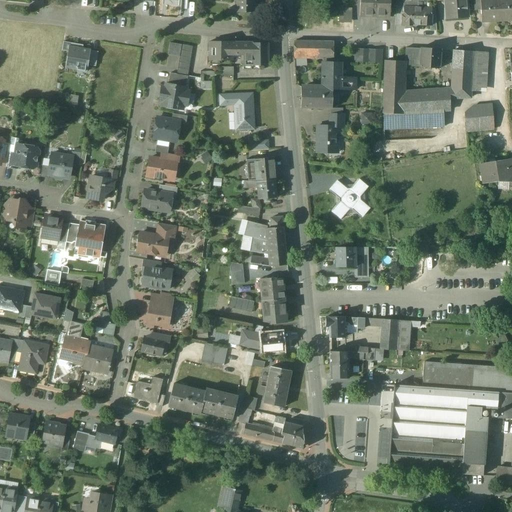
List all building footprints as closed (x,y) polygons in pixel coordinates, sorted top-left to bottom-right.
[(235,0),(236,13),(258,13),(258,4),(254,4),(254,0),(235,0)] [(359,0),(359,17),(389,17),(389,0),(359,0)] [(426,0),(423,0),(424,3),(422,3),(422,8),(431,9),(431,2),(426,1),(426,0)] [(465,0),(443,0),(444,1),(446,18),(467,16),(465,0)] [(479,0),(480,10),(481,22),(498,21),(497,0),(479,0)] [(511,0),(497,0),(498,21),(511,20),(511,0)] [(338,22),(350,22),(350,6),(338,6),(338,22)] [(411,8),(403,7),(403,12),(401,12),(400,25),(401,25),(406,25),(406,26),(411,26),(411,25),(416,25),(417,8),(411,8)] [(422,8),(417,8),(416,25),(416,26),(422,26),(430,26),(431,18),(431,9),(422,8)] [(68,49),(83,51),(84,46),(63,42),(62,51),(67,52),(68,49)] [(231,55),(231,43),(231,42),(209,42),(209,61),(231,61),(231,55)] [(332,42),(293,42),(294,57),(323,57),(332,58),(332,42)] [(231,43),(231,55),(242,55),(242,57),(241,57),(241,63),(242,63),(242,70),(259,70),(259,66),(268,66),(268,44),(231,43)] [(420,49),(405,48),(405,62),(405,65),(412,66),(412,67),(439,69),(440,50),(421,48),(420,49)] [(68,49),(67,52),(64,69),(86,72),(88,66),(90,53),(83,51),(68,49)] [(381,51),(363,50),(362,62),(380,63),(381,51)] [(90,51),(90,53),(88,66),(95,67),(98,54),(98,52),(90,51)] [(473,52),(453,51),(452,70),(472,71),(473,52)] [(488,53),(473,52),(472,71),(471,92),(487,92),(488,53)] [(405,62),(385,61),(382,114),(383,114),(386,114),(403,115),(403,112),(404,93),(405,65),(405,62)] [(332,64),(323,64),(322,88),(332,88),(339,89),(339,79),(340,64),(332,64)] [(233,68),(221,67),(221,76),(233,76),(233,68)] [(199,70),(199,88),(211,88),(211,70),(199,70)] [(452,90),(404,93),(403,112),(405,113),(443,114),(449,114),(449,108),(470,108),(471,92),(472,71),(452,70),(452,90)] [(176,74),(169,73),(167,85),(185,88),(187,76),(176,74)] [(355,80),(339,79),(339,89),(355,89),(355,80)] [(167,85),(165,85),(164,90),(161,90),(161,92),(161,96),(160,97),(159,99),(162,100),(161,106),(182,110),(183,103),(186,104),(188,94),(185,94),(186,88),(185,88),(167,85)] [(322,88),(301,88),(301,108),(332,109),(332,97),(332,88),(322,88)] [(252,94),(219,95),(219,106),(237,105),(237,113),(234,113),(235,130),(251,130),(251,113),(253,113),(252,94)] [(492,106),(472,107),(465,113),(465,119),(492,117),(492,106)] [(368,112),(360,114),(361,121),(370,119),(368,112)] [(443,114),(405,113),(403,112),(403,115),(403,121),(385,120),(386,114),(383,114),(384,130),(441,130),(443,123),(443,114)] [(187,116),(172,114),(171,120),(179,121),(178,123),(185,124),(187,116)] [(343,115),(329,115),(329,126),(337,127),(337,128),(342,128),(343,115)] [(465,119),(466,131),(493,129),(492,117),(465,119)] [(171,120),(157,118),(156,122),(155,122),(153,131),(154,131),(153,138),(163,140),(163,138),(174,139),(176,132),(177,132),(178,123),(179,121),(171,120)] [(329,126),(316,126),(316,153),(322,153),(325,156),(328,156),(330,153),(331,153),(331,149),(333,147),(337,147),(337,128),(337,127),(329,126)] [(18,139),(10,138),(9,145),(8,152),(16,153),(17,145),(18,139)] [(268,141),(248,142),(249,150),(268,149),(268,141)] [(9,145),(2,144),(0,158),(0,161),(6,163),(8,152),(9,145)] [(36,148),(17,145),(16,153),(19,154),(18,164),(27,165),(27,168),(32,169),(36,166),(38,152),(36,148)] [(168,147),(156,145),(155,152),(161,153),(167,154),(168,147)] [(16,153),(8,152),(6,163),(5,167),(17,169),(18,164),(19,154),(16,153)] [(81,154),(73,152),(72,157),(71,167),(78,168),(81,154)] [(167,154),(161,153),(160,159),(160,160),(163,160),(163,162),(174,163),(174,164),(177,164),(179,156),(167,154)] [(72,157),(52,154),(50,166),(48,175),(49,176),(67,179),(69,177),(71,167),(72,157)] [(160,159),(150,158),(146,177),(163,180),(164,177),(171,178),(174,164),(174,163),(163,162),(163,160),(160,160),(160,159)] [(272,158),(246,160),(248,181),(256,182),(274,181),(272,158)] [(511,171),(510,160),(479,165),(482,184),(498,182),(511,182),(511,171)] [(50,166),(42,165),(40,177),(48,179),(49,176),(48,175),(50,166)] [(99,178),(90,177),(89,185),(87,187),(86,190),(88,193),(87,198),(102,201),(103,196),(106,194),(107,189),(113,190),(116,172),(109,171),(108,177),(101,176),(99,178)] [(336,180),(328,190),(340,199),(331,211),(341,219),(349,207),(363,218),(371,207),(359,198),(369,186),(358,178),(349,190),(336,180)] [(274,181),(256,182),(257,187),(258,200),(276,198),(274,181)] [(177,188),(159,185),(158,192),(169,194),(169,195),(175,196),(177,188)] [(154,192),(144,191),(141,207),(148,208),(148,209),(156,211),(157,207),(167,209),(169,195),(169,194),(158,192),(154,192)] [(251,202),(243,201),(243,199),(238,199),(238,206),(240,207),(250,208),(251,202)] [(23,203),(16,202),(16,201),(10,200),(5,206),(8,211),(3,216),(7,220),(12,221),(15,227),(24,228),(28,208),(28,207),(24,202),(23,203)] [(250,208),(240,207),(239,213),(259,216),(259,209),(258,209),(250,208)] [(34,209),(28,208),(25,226),(31,227),(34,209)] [(61,219),(45,216),(41,237),(57,240),(58,240),(61,223),(61,219)] [(282,217),(270,218),(271,228),(283,227),(282,217)] [(266,229),(239,222),(236,231),(253,235),(253,237),(267,241),(266,229)] [(69,225),(61,223),(58,240),(57,240),(57,241),(66,242),(69,225)] [(104,227),(80,223),(79,227),(78,234),(77,234),(76,242),(76,244),(80,245),(78,254),(88,256),(89,251),(99,253),(104,227)] [(175,226),(158,224),(156,235),(168,237),(167,241),(173,242),(175,226)] [(79,227),(69,225),(66,242),(71,243),(74,241),(76,242),(77,234),(78,234),(79,227)] [(271,228),(266,229),(267,241),(284,240),(283,227),(271,228)] [(150,237),(149,234),(144,238),(140,237),(139,240),(138,240),(136,252),(146,254),(155,256),(156,251),(158,250),(163,251),(164,247),(166,248),(167,241),(168,237),(156,235),(152,235),(150,237)] [(253,237),(252,237),(250,237),(248,251),(269,255),(269,254),(267,241),(253,237)] [(284,240),(267,241),(269,254),(285,252),(284,240)] [(354,248),(335,248),(336,267),(355,267),(354,248)] [(368,278),(368,248),(354,248),(355,267),(355,278),(368,278)] [(285,252),(269,254),(269,255),(269,260),(270,267),(276,266),(286,265),(285,252)] [(269,260),(251,257),(250,263),(270,267),(269,260)] [(160,262),(144,260),(143,267),(146,268),(146,266),(159,268),(160,262)] [(21,270),(17,262),(9,265),(13,274),(21,270)] [(242,265),(229,263),(231,285),(244,284),(242,265)] [(146,268),(143,267),(142,273),(144,274),(143,277),(141,279),(140,283),(142,285),(145,286),(168,290),(169,280),(168,280),(170,270),(159,268),(146,266),(146,268)] [(39,271),(34,268),(30,273),(34,276),(36,277),(39,271)] [(58,286),(61,273),(47,270),(45,284),(58,286)] [(275,278),(260,279),(262,301),(284,299),(282,278),(275,279),(275,278)] [(93,281),(82,279),(80,285),(92,287),(93,281)] [(92,287),(80,285),(79,291),(91,293),(92,287)] [(23,292),(0,287),(0,309),(18,313),(19,313),(20,305),(23,292)] [(60,299),(34,294),(32,307),(30,315),(31,315),(55,320),(60,299)] [(172,297),(157,294),(155,304),(170,307),(172,297)] [(254,302),(230,297),(228,308),(251,313),(254,302)] [(284,299),(262,301),(263,321),(274,320),(274,323),(286,322),(284,299)] [(155,304),(152,304),(150,313),(149,313),(147,322),(156,324),(156,322),(165,324),(167,317),(169,318),(170,307),(155,304)] [(26,306),(20,305),(19,313),(18,313),(18,317),(24,318),(26,306)] [(69,321),(72,311),(64,309),(62,319),(69,321)] [(105,322),(107,312),(101,311),(99,320),(105,322)] [(344,317),(325,318),(326,328),(328,328),(329,338),(344,338),(344,333),(346,333),(346,326),(344,326),(344,322),(344,317)] [(357,318),(344,317),(344,322),(347,322),(351,325),(357,325),(357,318)] [(382,320),(364,319),(364,326),(381,327),(382,320)] [(63,320),(60,333),(66,334),(69,322),(68,321),(63,320)] [(398,321),(382,320),(381,327),(380,350),(395,351),(398,321)] [(81,324),(69,322),(66,334),(67,334),(66,337),(77,340),(77,339),(81,324)] [(115,325),(104,323),(102,329),(102,334),(113,337),(115,325)] [(261,335),(242,331),(241,338),(244,339),(242,345),(262,349),(261,335)] [(170,336),(152,333),(151,339),(163,342),(163,344),(168,345),(170,336)] [(281,333),(261,335),(262,349),(263,353),(283,351),(282,348),(285,347),(285,341),(282,341),(281,333)] [(66,337),(65,337),(60,358),(71,360),(70,363),(72,363),(83,366),(88,345),(89,342),(77,339),(77,340),(66,337)] [(163,342),(151,339),(144,337),(141,352),(146,353),(146,354),(151,355),(152,354),(160,356),(163,344),(163,342)] [(10,342),(0,339),(0,358),(8,360),(11,342),(10,342)] [(8,360),(8,362),(13,363),(15,351),(17,341),(10,339),(10,342),(11,342),(8,360)] [(24,342),(17,341),(15,351),(22,353),(24,342)] [(48,346),(24,341),(24,342),(22,353),(19,371),(36,374),(38,364),(45,365),(48,346)] [(216,346),(204,344),(200,361),(212,364),(216,346)] [(113,351),(88,345),(83,366),(82,369),(95,372),(96,372),(96,369),(107,372),(108,372),(113,351)] [(227,349),(216,346),(212,364),(224,366),(227,349)] [(347,352),(329,352),(329,365),(348,365),(348,359),(347,352)] [(355,353),(347,352),(348,359),(363,361),(363,359),(363,353),(355,353)] [(254,354),(247,353),(244,365),(251,366),(253,359),(254,354)] [(71,360),(60,358),(58,365),(59,366),(65,367),(65,368),(67,369),(68,369),(70,369),(71,367),(71,366),(72,363),(70,363),(71,360)] [(265,362),(253,359),(251,366),(263,369),(265,362)] [(511,368),(424,363),(422,387),(498,392),(511,393),(511,368)] [(348,365),(329,365),(329,379),(347,379),(348,365)] [(291,371),(270,367),(263,403),(284,407),(287,392),(288,387),(288,386),(291,371)] [(107,372),(96,369),(96,372),(95,372),(94,375),(105,378),(107,372)] [(151,385),(137,382),(133,398),(156,404),(157,404),(159,395),(162,380),(152,378),(151,385)] [(372,383),(372,402),(387,403),(387,383),(372,383)] [(205,391),(173,384),(168,407),(200,414),(200,412),(205,391)] [(479,417),(480,408),(496,409),(498,392),(422,387),(393,385),(387,468),(481,475),(482,465),(483,465),(484,459),(483,459),(485,437),(486,432),(487,417),(479,417)] [(238,397),(206,389),(205,391),(200,412),(232,419),(238,397)] [(511,393),(498,392),(496,409),(496,412),(497,412),(496,418),(511,418),(511,393)] [(164,396),(159,395),(157,404),(156,404),(155,406),(161,407),(164,396)] [(257,399),(244,396),(241,408),(250,410),(254,411),(257,399)] [(250,410),(241,408),(237,423),(245,425),(245,424),(246,425),(250,410)] [(20,416),(10,415),(6,435),(19,437),(19,433),(25,434),(26,434),(27,426),(25,425),(25,422),(26,418),(25,417),(25,418),(19,417),(20,416)] [(285,419),(275,416),(274,422),(283,425),(284,422),(285,419)] [(27,426),(26,434),(25,434),(24,440),(32,442),(35,424),(25,422),(25,425),(27,426)] [(54,423),(45,422),(42,443),(49,444),(49,445),(61,447),(62,447),(64,437),(65,426),(54,424),(54,423)] [(246,425),(245,424),(245,425),(243,433),(301,448),(304,445),(302,427),(284,422),(283,425),(281,433),(279,433),(280,430),(273,428),(273,429),(272,431),(258,428),(246,425)] [(118,429),(98,424),(95,437),(94,440),(101,442),(114,445),(118,429)] [(77,431),(72,449),(84,452),(86,446),(88,435),(89,434),(77,431)] [(101,442),(94,440),(95,437),(88,435),(86,446),(99,449),(101,442)] [(64,437),(62,447),(61,447),(61,451),(67,452),(69,438),(64,437)] [(12,449),(0,447),(0,460),(10,462),(12,449)] [(511,464),(511,470),(497,469),(496,476),(494,476),(493,483),(511,485),(511,464)] [(16,490),(4,487),(0,509),(0,511),(12,511),(15,495),(16,490)] [(236,511),(241,491),(221,487),(217,509),(225,511),(224,511),(236,511)] [(103,511),(106,495),(91,493),(90,500),(84,500),(82,511),(87,511),(103,511)] [(15,495),(12,511),(18,511),(21,497),(15,495)] [(109,511),(112,496),(106,495),(103,511),(109,511)] [(24,511),(27,498),(21,497),(18,511),(24,511)] [(37,511),(40,499),(27,497),(27,498),(24,511),(37,511)] [(52,502),(40,499),(37,511),(50,511),(52,502)] [(56,511),(58,503),(52,502),(50,511),(56,511)]
